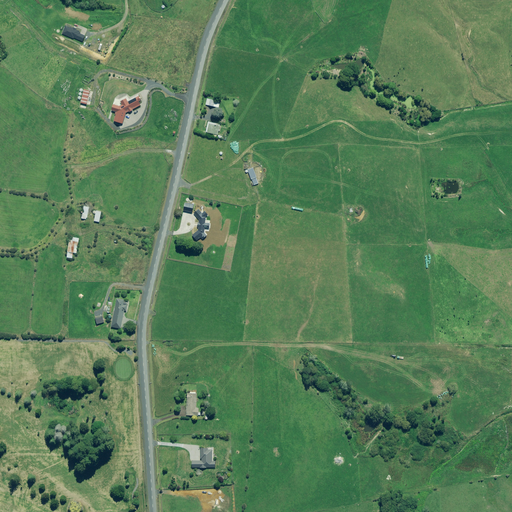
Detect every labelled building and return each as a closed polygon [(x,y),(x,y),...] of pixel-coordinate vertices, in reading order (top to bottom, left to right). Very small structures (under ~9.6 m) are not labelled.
[(90,91),(84,89),(81,103),(87,104),(90,91)] [(141,100),(139,96),(128,102),(126,99),(121,102),(122,105),(120,106),(113,104),(111,110),(117,112),(114,121),(123,124),(126,111),(128,110),(130,112),(133,110),(132,109),(140,104),(139,102),(141,100)] [(220,102),(207,99),(206,105),(219,108),(220,102)] [(220,124),(208,122),(206,132),(218,135),(220,124)] [(253,168),(248,170),(251,180),(252,179),(254,185),(258,183),(253,168)] [(79,238),(70,237),(67,258),(72,259),(73,253),(77,253),(79,238)] [(124,300),(117,298),(112,327),(121,329),(124,311),(126,311),(128,304),(124,303),(124,300)] [(190,392),(190,393),(188,393),(186,415),(198,416),(198,415),(200,415),(200,413),(198,413),(198,409),(196,409),(196,394),(196,392),(190,392)] [(208,449),(201,448),(201,459),(202,459),(202,461),(192,461),(192,468),(206,468),(206,467),(215,468),(216,462),(213,461),(213,448),(208,448),(208,449)]
